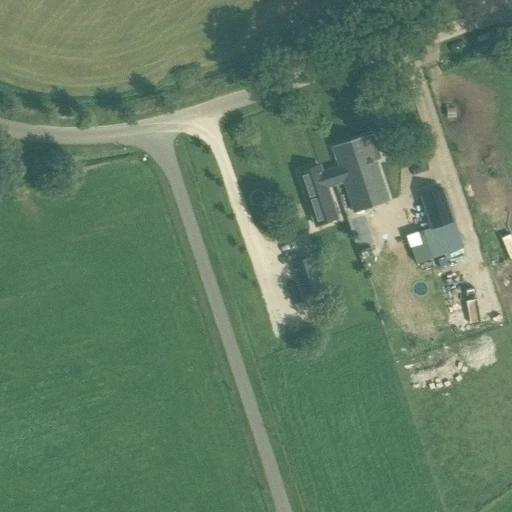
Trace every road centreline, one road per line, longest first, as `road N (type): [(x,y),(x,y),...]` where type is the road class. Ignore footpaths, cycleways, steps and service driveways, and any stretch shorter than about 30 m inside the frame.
road 1 (unclassified): [(0,122),(47,133),(139,128),(511,10)]
road 2 (track): [(0,173),(139,128)]
